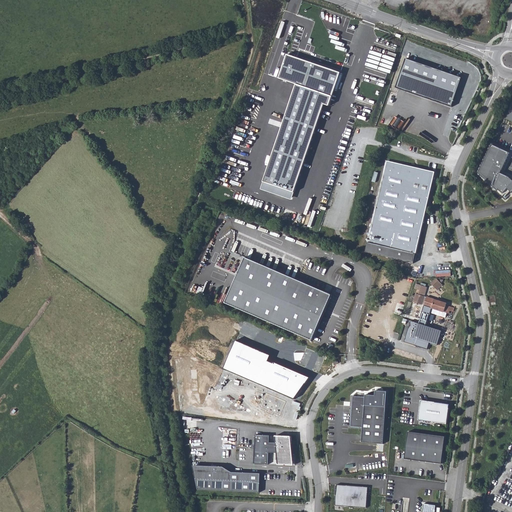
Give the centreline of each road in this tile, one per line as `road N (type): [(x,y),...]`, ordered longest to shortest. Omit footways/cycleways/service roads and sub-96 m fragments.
road 1 (track): [(176,511),(162,462),(152,329),(158,293),(252,52),(243,0)]
road 2 (tertiary): [(494,93),(452,192),(480,324),(473,383)]
road 3 (unknown): [(347,365),(364,287),(351,264),(230,217),(208,267)]
road 4 (residential): [(473,383),(373,369),(338,378),(309,415),(318,511)]
road 5 (track): [(0,99),(248,30)]
road 6 (secondary): [(469,46),(334,0)]
road 7 (tertiary): [(473,383),(456,511)]
